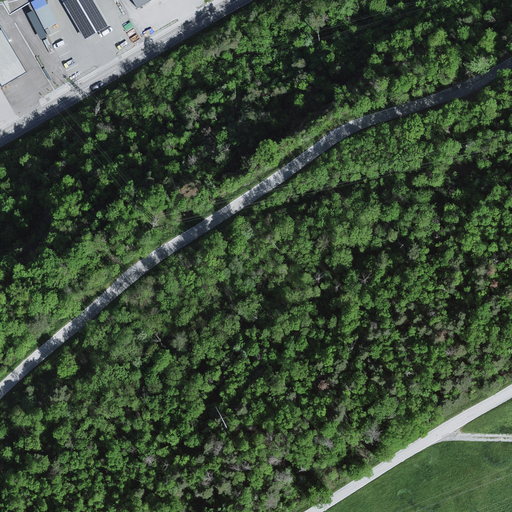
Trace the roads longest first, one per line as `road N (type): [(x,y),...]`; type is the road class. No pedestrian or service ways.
road 1 (unclassified): [(511,61),(333,137),(121,283),(0,391)]
road 2 (tertiary): [(0,138),(237,0)]
road 3 (unclassified): [(307,511),(511,390)]
